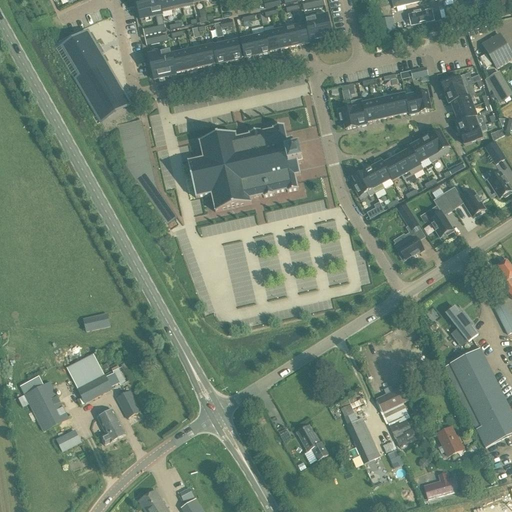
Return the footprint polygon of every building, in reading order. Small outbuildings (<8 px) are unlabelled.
[(136,0),(137,4),(139,14),(139,13),(141,21),(163,17),(162,14),(158,0),(136,0)] [(158,0),(162,14),(172,12),(169,0),(158,0)] [(180,0),(169,0),(172,12),(183,9),(180,0)] [(180,0),(183,9),(194,7),(193,5),(191,0),(180,0)] [(420,0),(392,0),(390,1),(392,9),(421,2),(420,0)] [(390,7),(380,9),(381,15),(391,12),(390,7)] [(414,15),(408,16),(410,28),(434,22),(432,11),(421,13),(420,11),(413,13),(414,15)] [(391,12),(381,15),(383,21),(393,18),(391,12)] [(327,16),(305,21),(306,23),(311,44),(311,46),(333,41),(331,33),(332,33),(329,24),(327,16)] [(306,23),(296,25),(301,46),(311,44),(306,23)] [(296,25),(285,28),(290,48),(301,46),(296,25)] [(285,28),(274,30),(275,33),(275,32),(280,51),(290,48),(285,28)] [(265,35),(269,53),(280,51),(275,32),(275,33),(265,35)] [(265,34),(253,36),(258,57),(270,54),(269,53),(265,35),(265,34)] [(76,43),(65,49),(81,77),(76,80),(101,123),(104,128),(127,115),(124,110),(130,106),(105,63),(100,56),(104,54),(99,45),(95,47),(88,35),(85,37),(84,35),(75,40),(76,43)] [(246,38),(241,39),(245,58),(245,60),(258,57),(253,36),(246,38)] [(511,57),(499,36),(482,45),(497,70),(511,60),(511,57)] [(235,38),(224,41),(225,43),(230,63),(242,61),(241,59),(236,38),(235,38)] [(214,45),(213,45),(218,65),(217,65),(217,66),(230,63),(225,43),(214,45)] [(213,44),(202,46),(207,67),(217,65),(218,65),(213,45),(214,45),(213,44)] [(202,46),(192,49),(196,69),(207,67),(202,46)] [(192,49),(181,51),(181,54),(182,54),(186,72),(196,69),(192,49)] [(171,51),(149,56),(151,64),(150,64),(152,73),(153,73),(154,81),(176,76),(176,74),(175,74),(171,56),(172,56),(171,51)] [(172,56),(171,56),(175,74),(176,74),(186,72),(182,54),(181,54),(172,56)] [(490,67),(484,56),(477,60),(479,66),(481,72),(490,67)] [(428,76),(426,69),(411,72),(412,76),(412,80),(428,76)] [(498,74),(487,81),(500,103),(511,96),(498,74)] [(468,87),(464,76),(452,81),(452,80),(448,82),(442,85),(446,95),(465,88),(468,87)] [(481,82),(479,77),(471,80),(473,85),(481,82)] [(469,98),(465,88),(446,95),(447,100),(448,104),(449,104),(450,106),(452,105),(452,104),(469,98)] [(409,114),(405,96),(405,93),(394,96),(399,116),(409,114)] [(420,114),(416,96),(416,93),(405,96),(409,114),(409,116),(411,116),(415,116),(415,115),(420,114)] [(430,104),(429,100),(427,93),(416,96),(420,114),(431,111),(429,104),(430,104)] [(399,116),(394,96),(383,98),(388,119),(399,116)] [(388,119),(383,98),(373,101),(377,121),(388,119)] [(473,108),(469,98),(452,104),(452,105),(455,115),(473,108)] [(377,121),(373,101),(362,103),(363,108),(367,124),(377,121)] [(367,124),(363,108),(353,110),(357,128),(362,127),(362,128),(366,127),(366,126),(368,126),(367,124)] [(477,118),(473,108),(455,115),(459,124),(459,125),(477,118)] [(357,128),(353,110),(347,111),(347,109),(338,111),(340,119),(342,126),(345,126),(346,131),(357,128)] [(481,128),(477,118),(459,125),(459,124),(457,125),(457,127),(459,131),(461,136),(481,128)] [(177,218),(158,191),(156,185),(141,120),(118,126),(128,168),(167,225),(177,218)] [(511,128),(511,122),(511,121),(506,120),(499,120),(503,132),(504,132),(505,127),(511,128)] [(199,160),(189,163),(197,199),(207,197),(211,196),(215,212),(252,204),(251,200),(257,199),(263,197),(263,199),(275,196),(275,195),(287,192),(287,194),(299,191),(298,184),(296,177),(301,176),(298,165),(303,164),(302,156),(300,149),(295,150),(292,139),(288,140),(286,133),(285,126),(273,129),(273,130),(261,133),(261,132),(249,134),(249,136),(243,137),(237,139),(236,135),(199,143),(203,159),(199,160)] [(476,142),(485,139),(481,128),(461,136),(465,146),(472,143),(472,144),(476,142)] [(448,146),(445,142),(440,132),(430,138),(441,158),(451,153),(447,147),(448,146)] [(441,158),(430,138),(425,140),(421,142),(420,143),(429,159),(431,164),(441,158)] [(429,159),(420,143),(410,148),(412,150),(420,164),(429,159)] [(485,149),(496,166),(505,160),(495,143),(485,149)] [(420,164),(412,150),(402,155),(414,176),(424,171),(420,164)] [(414,176),(402,155),(393,160),(402,177),(404,181),(414,176)] [(402,177),(393,160),(384,166),(383,166),(391,180),(392,182),(402,177)] [(391,180),(383,166),(384,166),(383,163),(373,169),(382,185),(391,180)] [(382,185),(373,169),(368,171),(364,173),(364,174),(363,174),(375,195),(385,189),(382,185)] [(375,195),(363,174),(354,179),(356,184),(353,186),(357,192),(361,199),(368,195),(369,197),(375,195)] [(501,174),(488,182),(500,199),(504,197),(505,198),(511,194),(507,186),(508,185),(504,178),(501,174)] [(455,189),(444,195),(454,211),(464,205),(474,220),(480,215),(479,214),(485,210),(481,204),(481,203),(477,198),(474,193),(462,200),(455,189)] [(441,213),(429,221),(432,226),(436,232),(440,239),(446,235),(447,237),(454,232),(444,218),(454,211),(444,195),(434,202),(441,213)] [(385,212),(380,203),(374,206),(379,215),(385,212)] [(410,213),(403,218),(411,232),(419,227),(410,213)] [(413,234),(395,245),(400,253),(399,254),(403,261),(411,256),(412,257),(423,250),(413,234)] [(501,266),(496,269),(507,282),(501,287),(511,300),(511,267),(507,261),(506,262),(504,262),(501,263),(501,266)] [(446,315),(458,330),(462,335),(471,327),(473,326),(462,312),(459,314),(455,308),(446,315)] [(496,312),(509,335),(511,333),(511,322),(504,308),(496,312)] [(83,320),(86,333),(110,327),(109,319),(108,316),(108,315),(92,318),(84,320),(83,320)] [(462,335),(464,337),(468,342),(478,335),(471,327),(462,335)] [(458,330),(451,335),(458,343),(464,337),(462,335),(458,330)] [(358,353),(372,346),(369,339),(354,345),(358,353)] [(432,347),(419,353),(426,370),(439,365),(432,347)] [(511,412),(479,349),(445,367),(450,377),(455,374),(492,445),(511,434),(511,412)] [(94,355),(67,369),(86,404),(113,390),(94,355)] [(122,366),(113,371),(120,386),(130,381),(122,366)] [(50,383),(25,396),(44,432),(69,419),(50,383)] [(404,387),(377,399),(399,449),(420,439),(404,404),(410,401),(404,387)] [(22,392),(16,395),(20,404),(26,401),(22,392)] [(130,392),(117,400),(127,420),(141,413),(130,392)] [(355,396),(341,403),(344,409),(358,402),(355,396)] [(351,406),(342,410),(349,426),(346,427),(355,445),(352,446),(354,450),(357,449),(363,461),(372,457),(361,433),(363,433),(351,406)] [(113,411),(97,419),(105,435),(100,438),(105,447),(110,444),(126,436),(113,411)] [(310,428),(297,435),(308,454),(312,452),(318,463),(329,456),(322,444),(320,446),(310,428)] [(453,429),(437,436),(448,458),(463,451),(453,429)] [(278,434),(284,444),(291,440),(285,430),(278,434)] [(76,433),(58,442),(63,452),(81,443),(76,433)] [(350,438),(341,436),(338,445),(347,448),(350,438)] [(379,443),(383,451),(393,447),(390,439),(379,443)] [(403,465),(397,451),(388,455),(394,470),(403,465)] [(484,470),(490,481),(494,478),(488,468),(484,470)] [(440,482),(424,487),(428,502),(460,493),(456,478),(449,480),(447,473),(438,476),(440,482)] [(180,493),(185,502),(194,497),(190,488),(180,493)] [(168,511),(155,492),(139,503),(144,511),(168,511)]
